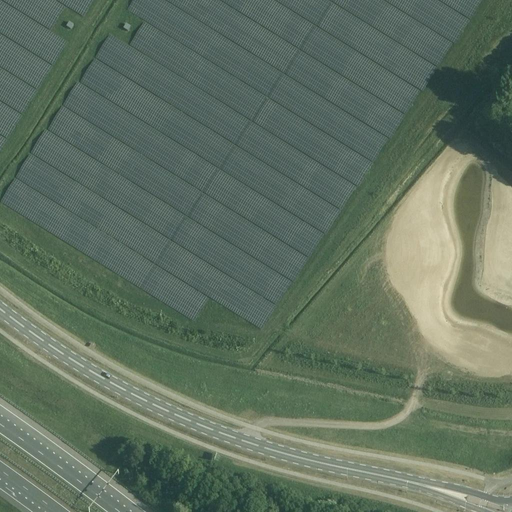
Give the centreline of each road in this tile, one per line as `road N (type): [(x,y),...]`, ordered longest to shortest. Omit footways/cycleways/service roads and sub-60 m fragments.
road 1 (primary): [(442,490),(296,459),(192,423),(101,376),(0,309)]
road 2 (track): [(245,442),(264,423),(394,424),(412,405),(427,366)]
road 3 (motorway): [(123,511),(0,418)]
